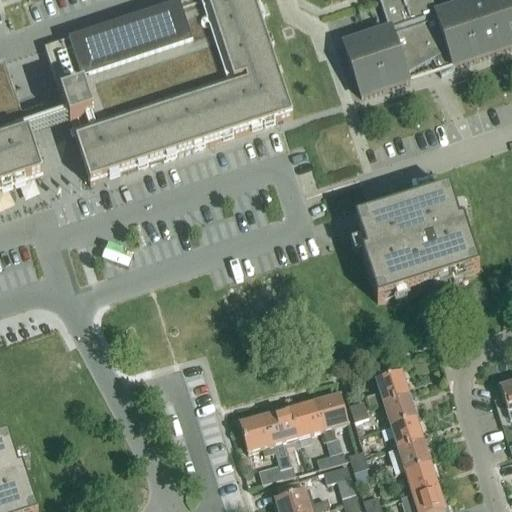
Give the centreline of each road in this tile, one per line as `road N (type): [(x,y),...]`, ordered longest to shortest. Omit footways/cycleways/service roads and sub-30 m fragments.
road 1 (residential): [(174,510),(67,306)]
road 2 (residential): [(496,511),(461,393),(475,356),(511,337)]
road 3 (residential): [(0,45),(138,0)]
